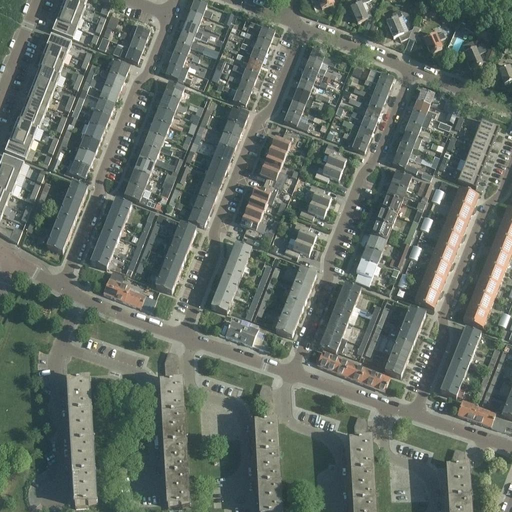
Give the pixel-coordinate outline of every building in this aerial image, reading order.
[(64,0),(64,1),(84,9),(87,0),(64,0)] [(315,0),(317,5),(319,4),(322,11),(333,6),(330,0),(315,0)] [(364,12),(361,6),(372,1),(370,0),(359,0),(356,1),(358,6),(351,10),(357,25),(368,21),(367,21),(371,19),(368,11),(364,12)] [(84,9),(64,1),(63,2),(64,3),(63,6),(62,5),(60,11),(61,11),(61,12),(81,20),(86,9),(84,9)] [(210,21),(212,15),(205,12),(207,7),(195,2),(191,13),(203,18),(210,21)] [(107,18),(111,7),(105,4),(100,15),(107,18)] [(77,31),(81,20),(61,12),(59,16),(58,16),(56,22),(57,22),(57,23),(77,31)] [(198,28),(203,18),(191,13),(186,24),(198,28)] [(409,40),(412,32),(403,36),(396,20),(402,18),(399,13),(392,16),(394,21),(386,24),(393,40),(398,38),(401,44),(409,40)] [(111,20),(106,30),(112,33),(116,22),(111,20)] [(225,20),(223,26),(229,28),(231,22),(225,20)] [(73,42),(77,31),(57,23),(55,27),(54,26),(51,32),(53,33),(52,34),(73,42)] [(207,43),(208,39),(202,37),(202,36),(196,33),(198,28),(186,24),(182,34),(194,39),(207,43)] [(146,45),(150,34),(126,25),(124,29),(130,32),(128,39),(134,41),(146,45)] [(413,28),(412,32),(409,40),(415,43),(419,31),(413,28)] [(259,39),(271,44),(275,34),(263,29),(259,39)] [(202,54),(204,50),(197,47),(198,46),(192,44),(194,39),(182,34),(178,45),(190,49),(202,54)] [(445,40),(443,35),(437,37),(436,36),(424,41),(430,55),(442,50),(438,42),(445,40)] [(47,48),(67,56),(71,45),(51,37),(50,38),(49,38),(47,43),(48,44),(47,48)] [(267,55),(271,44),(259,39),(255,50),(267,55)] [(102,41),(97,52),(104,55),(109,44),(102,41)] [(143,51),(146,45),(134,41),(129,51),(141,56),(143,51)] [(475,51),(472,43),(462,48),(469,63),(467,64),(470,71),(482,65),(478,56),(485,53),(483,48),(475,51)] [(186,60),(190,49),(178,45),(174,55),(186,60)] [(267,55),(255,50),(243,45),(241,49),(247,52),(247,53),(252,56),(250,61),(262,66),(267,55)] [(63,66),(67,56),(47,48),(46,49),(45,48),(43,54),(44,55),(43,58),(63,66)] [(329,63),(330,62),(324,60),(326,54),(314,49),(310,60),(322,65),(334,70),(336,66),(329,63)] [(491,62),(495,51),(489,49),(485,60),(491,62)] [(137,67),(141,56),(129,51),(125,62),(137,67)] [(182,71),(186,60),(174,55),(170,66),(182,71)] [(262,66),(250,61),(238,56),(237,60),(243,63),(243,64),(248,66),(246,72),(258,76),(262,66)] [(59,77),(63,66),(43,58),(42,59),(41,59),(39,65),(40,65),(38,69),(59,77)] [(318,76),(322,65),(310,60),(305,71),(318,76)] [(220,61),(215,72),(222,74),(226,64),(220,61)] [(109,75),(125,82),(130,69),(114,63),(109,75)] [(190,87),(191,83),(185,80),(187,73),(182,71),(170,66),(165,77),(190,87)] [(254,87),(256,80),(258,76),(246,72),(234,67),(233,71),(239,73),(239,74),(244,76),(242,82),(254,87)] [(511,67),(508,69),(498,72),(503,86),(511,82),(511,67)] [(59,77),(38,69),(36,76),(37,76),(35,80),(56,88),(60,77),(59,77)] [(313,87),(318,76),(305,71),(301,82),(313,87)] [(215,72),(211,82),(218,85),(222,74),(215,72)] [(125,82),(109,75),(104,73),(102,78),(107,80),(105,88),(120,94),(125,82)] [(372,85),(377,87),(389,92),(394,81),(376,74),(372,85)] [(52,99),(56,88),(35,80),(35,81),(34,81),(32,86),(33,87),(31,91),(52,99)] [(250,97),(254,87),(242,82),(238,93),(250,97)] [(309,97),(313,87),(301,82),(297,92),(309,97)] [(120,94),(105,88),(92,83),(90,88),(102,93),(100,100),(115,106),(120,94)] [(164,97),(180,103),(185,91),(169,84),(164,97)] [(385,102),(389,92),(377,87),(373,98),(385,102)] [(48,109),(52,99),(31,91),(31,92),(30,91),(27,97),(29,97),(27,101),(48,109)] [(82,91),(79,99),(84,101),(87,93),(82,91)] [(317,112),(319,108),(312,105),(313,104),(307,102),(309,97),(297,92),(293,103),(305,107),(317,112)] [(417,103),(430,108),(434,97),(422,92),(417,103)] [(245,109),(250,97),(238,93),(233,104),(245,109)] [(175,116),(180,103),(164,97),(159,110),(175,116)] [(381,113),(385,102),(373,98),(369,108),(381,113)] [(110,119),(115,106),(100,100),(95,113),(110,119)] [(43,120),(48,109),(27,101),(25,105),(24,105),(22,111),(23,111),(23,112),(43,120)] [(301,118),(305,107),(293,103),(289,114),(301,118)] [(434,122),(436,117),(427,114),(430,108),(417,103),(413,114),(425,118),(434,122)] [(456,117),(460,107),(453,104),(449,114),(456,117)] [(377,124),(381,113),(369,108),(365,119),(377,124)] [(170,129),(175,116),(159,110),(154,122),(170,129)] [(229,123),(244,129),(249,116),(234,110),(229,123)] [(43,120),(23,112),(21,116),(20,116),(17,122),(38,130),(38,131),(39,131),(43,120)] [(105,132),(110,119),(95,113),(90,126),(105,132)] [(299,124),(301,118),(289,114),(284,125),(306,134),(309,128),(299,124)] [(421,129),(425,118),(413,114),(409,124),(421,129)] [(449,114),(445,122),(453,125),(456,117),(449,114)] [(197,127),(200,119),(195,117),(192,116),(190,122),(193,123),(192,125),(197,127)] [(373,134),(377,124),(365,119),(361,130),(373,134)] [(38,131),(38,130),(17,122),(16,126),(15,126),(12,132),(14,132),(13,133),(34,141),(38,131)] [(165,141),(170,129),(154,122),(149,135),(165,141)] [(239,142),(244,129),(229,123),(224,135),(239,142)] [(477,133),(495,140),(499,130),(481,123),(477,133)] [(417,140),(421,129),(409,124),(405,135),(417,140)] [(100,144),(105,132),(90,126),(85,138),(100,144)] [(368,145),(373,134),(361,130),(356,140),(368,145)] [(30,151),(34,141),(13,133),(12,137),(10,136),(8,142),(9,143),(30,151)] [(473,143),(491,150),(495,141),(495,140),(477,133),(473,143)] [(171,158),(173,154),(162,149),(165,141),(149,135),(144,148),(160,154),(171,158)] [(234,154),(239,142),(224,135),(219,148),(234,154)] [(413,150),(417,140),(405,135),(401,146),(413,150)] [(292,147),(295,141),(283,137),(281,142),(275,140),(271,149),(287,155),(291,146),(292,147)] [(95,157),(100,144),(85,138),(80,151),(95,157)] [(364,156),(368,145),(356,140),(352,151),(364,156)] [(25,162),(30,151),(9,143),(8,147),(6,147),(4,153),(5,153),(5,154),(25,162)] [(469,153),(487,160),(488,157),(491,150),(473,143),(469,153)] [(408,161),(413,150),(401,146),(396,156),(408,161)] [(157,161),(160,154),(144,148),(139,160),(155,166),(173,173),(178,175),(183,163),(178,161),(175,169),(157,161)] [(229,167),(234,154),(219,148),(214,161),(229,167)] [(283,164),(287,155),(271,149),(268,158),(283,164)] [(326,167),(342,173),(346,164),(337,160),(339,155),(326,150),(324,156),(330,158),(326,167)] [(90,170),(95,157),(80,151),(75,164),(90,170)] [(465,164),(483,171),(487,160),(469,153),(465,164)] [(404,172),(408,161),(396,156),(392,167),(404,172)] [(0,166),(0,168),(20,176),(24,165),(4,157),(3,159),(2,158),(0,162),(0,164),(1,164),(0,166)] [(279,174),(283,164),(268,158),(264,167),(279,174)] [(150,179),(155,166),(139,160),(134,173),(150,179)] [(55,161),(51,172),(56,174),(60,163),(55,161)] [(224,179),(229,167),(214,161),(209,173),(224,179)] [(85,183),(90,170),(75,164),(70,177),(85,183)] [(461,174),(479,181),(483,171),(465,164),(461,174)] [(275,190),(277,185),(275,184),(279,174),(264,167),(260,178),(266,180),(264,185),(275,190)] [(338,184),(342,173),(326,167),(324,172),(318,170),(314,180),(327,185),(329,180),(338,184)] [(0,181),(16,187),(20,176),(0,168),(0,181)] [(149,193),(151,188),(147,186),(150,179),(134,173),(129,185),(145,192),(149,193)] [(219,192),(224,179),(209,173),(204,186),(219,192)] [(391,187),(406,193),(411,180),(396,174),(391,187)] [(475,191),(479,181),(461,174),(457,184),(475,191)] [(173,188),(176,180),(171,178),(167,176),(164,184),(173,188)] [(16,187),(0,181),(0,193),(10,197),(10,198),(11,198),(16,187)] [(173,188),(164,184),(162,188),(165,189),(162,197),(168,199),(173,188)] [(151,209),(154,202),(143,198),(145,192),(129,185),(124,198),(151,209)] [(278,191),(275,190),(264,185),(261,192),(255,190),(252,199),(267,205),(272,207),(278,191)] [(60,218),(75,224),(88,192),(72,186),(60,218)] [(214,204),(219,192),(204,186),(198,198),(214,204)] [(401,206),(406,193),(391,187),(386,200),(401,206)] [(311,205),(327,211),(331,202),(322,198),(324,193),(311,188),(309,193),(312,195),(311,199),(313,200),(311,205)] [(453,206),(475,214),(476,211),(474,211),(478,199),(459,191),(453,206)] [(10,198),(10,197),(0,193),(0,205),(6,208),(10,198)] [(209,217),(214,204),(198,198),(193,211),(209,217)] [(263,214),(267,205),(252,199),(248,208),(263,214)] [(396,218),(401,206),(386,200),(381,212),(396,218)] [(104,234),(119,240),(132,209),(116,202),(104,234)] [(324,221),(327,211),(311,205),(307,214),(301,212),(299,218),(312,223),(314,218),(324,221)] [(474,216),(475,214),(453,206),(448,220),(467,227),(472,215),(474,216)] [(260,223),(263,214),(248,208),(244,217),(260,223)] [(500,223),(511,228),(511,211),(507,209),(503,222),(501,221),(500,223)] [(203,230),(209,217),(193,211),(188,224),(203,230)] [(391,231),(396,218),(381,212),(376,225),(391,231)] [(156,222),(164,225),(167,219),(158,216),(156,222)] [(0,229),(0,223),(2,218),(0,217),(0,235),(17,246),(22,233),(14,230),(13,234),(0,229)] [(255,240),(257,234),(256,234),(260,223),(244,217),(240,228),(246,230),(244,235),(255,240)] [(62,256),(75,224),(60,218),(47,250),(62,256)] [(463,239),(467,227),(448,220),(442,234),(464,242),(465,240),(463,239)] [(511,244),(511,228),(500,223),(499,226),(501,226),(496,238),(511,244)] [(296,242),(313,249),(316,239),(307,236),(309,230),(296,225),(294,231),(300,233),(296,242)] [(386,243),(391,231),(376,225),(371,237),(386,243)] [(168,258),(184,265),(196,233),(180,226),(168,258)] [(107,272),(119,240),(104,234),(91,266),(107,272)] [(463,244),(464,242),(442,234),(437,248),(456,255),(461,244),(463,244)] [(381,256),(386,243),(371,237),(366,250),(381,256)] [(510,260),(511,254),(511,244),(496,238),(492,250),(490,249),(489,251),(510,260)] [(309,259),(313,249),(296,242),(293,252),(287,250),(284,255),(297,260),(300,255),(309,259)] [(223,279),(239,285),(252,253),(236,247),(223,279)] [(451,267),(456,255),(437,248),(431,262),(452,270),(453,268),(451,267)] [(376,269),(381,256),(366,250),(361,263),(376,269)] [(504,274),(510,260),(489,251),(488,254),(490,255),(485,266),(504,274)] [(171,296),(184,265),(168,258),(155,290),(171,296)] [(451,273),(452,270),(431,262),(426,276),(445,283),(450,272),(451,273)] [(368,289),(376,269),(361,263),(356,275),(358,276),(355,284),(368,289)] [(499,288),(504,274),(485,266),(480,278),(479,277),(478,280),(499,288)] [(288,302),(304,309),(317,277),(301,271),(288,302)] [(440,295),(445,283),(426,276),(420,290),(441,298),(442,296),(440,295)] [(227,317),(239,285),(223,279),(211,311),(227,317)] [(493,302),(499,288),(478,280),(477,282),(479,283),(474,294),(493,302)] [(122,304),(128,289),(109,282),(104,296),(122,304)] [(332,319),(348,325),(361,293),(345,287),(332,319)] [(128,289),(122,304),(141,311),(145,299),(138,296),(139,294),(128,289)] [(440,301),(441,298),(420,290),(414,304),(434,312),(438,300),(440,301)] [(488,316),(493,302),(474,294),(469,306),(467,306),(467,308),(488,316)] [(145,299),(141,311),(152,315),(156,303),(145,299)] [(291,341),(304,309),(288,302),(275,334),(291,341)] [(482,331),(488,316),(467,308),(466,310),(468,311),(463,323),(482,331)] [(397,343),(413,349),(426,317),(410,311),(397,343)] [(335,357),(348,325),(332,319),(320,351),(335,357)] [(249,331),(231,324),(225,339),(252,349),(258,332),(250,329),(249,331)] [(452,363),(468,369),(481,337),(465,331),(452,363)] [(258,332),(252,349),(270,355),(272,350),(261,346),(265,335),(258,332)] [(400,381),(413,349),(397,343),(385,375),(400,381)] [(373,390),(384,394),(390,380),(323,354),(317,368),(373,390)] [(168,355),(165,365),(178,364),(177,358),(169,355),(168,355)] [(456,401),(468,369),(452,363),(440,395),(456,401)] [(82,382),(82,380),(81,380),(68,381),(70,415),(91,414),(90,382),(82,382)] [(182,384),(179,384),(178,382),(166,383),(160,383),(162,415),(184,414),(182,384)] [(259,397),(271,396),(271,390),(262,387),(259,397)] [(511,421),(511,393),(502,418),(511,421)] [(474,424),(474,423),(479,410),(476,409),(476,408),(462,403),(457,418),(474,424)] [(479,410),(474,423),(474,424),(491,430),(504,434),(507,424),(495,420),(496,415),(495,415),(495,416),(479,410)] [(71,446),(93,445),(91,414),(70,415),(71,446)] [(164,447),(185,445),(184,414),(162,415),(164,447)] [(354,428),(367,427),(366,422),(358,419),(357,419),(354,428)] [(273,425),(273,423),(273,422),(260,423),(255,423),(257,456),(278,454),(277,424),(273,425)] [(371,442),(368,442),(367,439),(355,440),(350,440),(351,473),(373,472),(371,442)] [(73,477),(95,476),(93,445),(71,446),(73,477)] [(166,478),(187,477),(185,445),(164,447),(166,478)] [(451,461),(464,460),(464,455),(455,452),(454,451),(451,461)] [(259,488),(280,486),(278,454),(257,456),(259,488)] [(468,469),(465,469),(465,466),(452,467),(447,467),(449,500),(470,499),(468,469)] [(353,505),(375,504),(373,472),(351,473),(353,505)] [(88,510),(88,508),(96,507),(95,476),(73,477),(75,511),(88,510)] [(181,511),(181,509),(189,509),(187,477),(166,478),(167,511),(181,511)] [(281,511),(280,486),(259,488),(260,511),(281,511)] [(449,511),(470,511),(470,499),(449,500),(449,511)]
